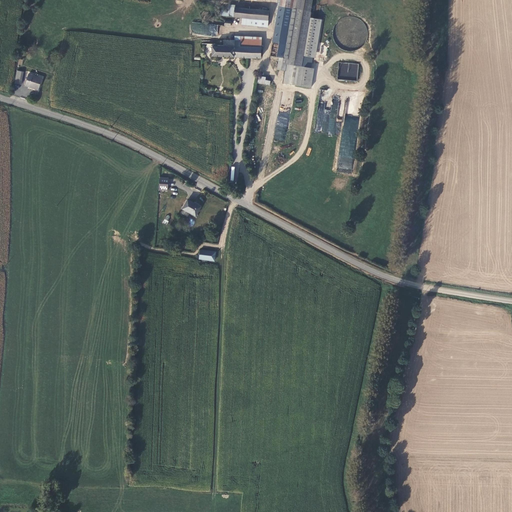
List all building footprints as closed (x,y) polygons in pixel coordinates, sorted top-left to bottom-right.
[(278,0),(274,25),(276,25),(270,56),(288,59),(290,65),(302,67),(303,56),(311,12),(312,0),(278,0)] [(242,24),(255,25),(255,18),(268,20),(269,11),(235,8),(234,17),(242,17),(242,24)] [(370,42),(359,14),(334,23),(346,51),(370,42)] [(255,25),(267,27),(268,20),(255,18),(255,25)] [(217,36),(218,25),(192,22),(191,34),(217,36)] [(261,58),(261,48),(240,47),(240,41),(224,40),(224,45),(218,45),(218,47),(212,47),(212,56),(234,57),(261,58)] [(311,58),(303,56),(302,67),(309,68),(311,58)] [(359,64),(339,62),(337,79),(357,81),(359,64)] [(29,74),(25,86),(38,90),(42,78),(29,74)] [(259,76),(258,84),(270,85),(270,80),(265,80),(266,76),(259,76)] [(325,104),(319,103),(315,132),(335,135),(340,97),(333,96),(331,110),(325,109),(325,104)] [(345,115),(338,162),(340,163),(341,158),(344,158),(343,167),(352,168),(359,117),(345,115)] [(284,141),(289,118),(278,116),(273,139),(284,141)] [(167,190),(167,178),(159,177),(158,190),(167,190)] [(196,215),(201,206),(187,199),(182,209),(190,213),(191,212),(196,215)] [(214,261),(215,251),(200,249),(199,259),(214,261)]
